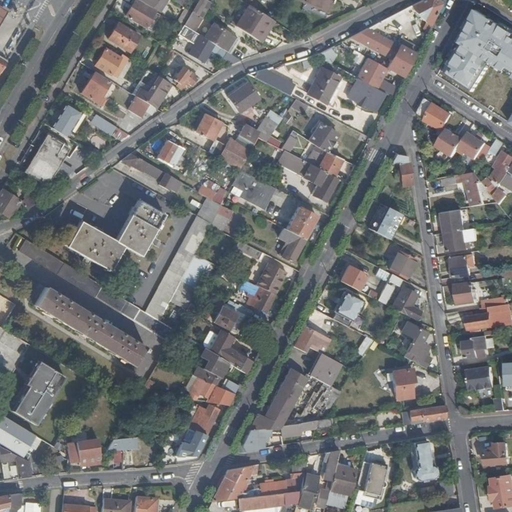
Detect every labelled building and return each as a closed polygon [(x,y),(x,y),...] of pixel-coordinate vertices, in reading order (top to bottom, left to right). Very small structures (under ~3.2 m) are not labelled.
[(134,0),(156,14),(163,0),(134,0)] [(189,16),(199,22),(209,6),(199,0),(189,16)] [(333,0),(294,0),(293,3),(326,17),(333,0)] [(437,0),(422,0),(409,7),(416,12),(430,24),(442,4),(437,0)] [(150,18),(153,19),(155,17),(133,3),(123,18),(143,30),(150,18)] [(269,23),(247,9),(233,30),(257,45),(271,25),(269,23)] [(189,15),(183,12),(173,28),(179,32),(182,28),(189,15)] [(189,16),(189,15),(182,28),(191,34),(199,22),(189,16)] [(210,27),(201,41),(213,48),(219,52),(229,58),(237,44),(210,27)] [(136,41),(116,28),(106,43),(127,55),(136,41)] [(368,59),(357,80),(384,95),(390,98),(395,89),(381,81),(388,69),(402,77),(414,55),(366,30),(350,38),(392,60),(390,64),(380,59),(377,64),(368,59)] [(476,46),(480,37),(466,30),(462,38),(476,46)] [(188,58),(202,66),(213,48),(201,41),(200,40),(188,58)] [(155,53),(166,59),(170,54),(167,52),(159,47),(155,53)] [(325,62),(336,57),(331,48),(321,53),(325,62)] [(111,75),(120,81),(130,64),(121,58),(119,62),(103,51),(92,68),(107,78),(115,65),(117,66),(111,75)] [(219,52),(215,57),(231,67),(239,64),(229,58),(219,52)] [(436,77),(457,90),(463,78),(442,65),(436,77)] [(326,104),(339,79),(321,70),(308,94),(326,104)] [(190,90),(195,81),(180,71),(173,81),(177,84),(175,87),(181,90),(184,86),(190,90)] [(262,72),(258,79),(270,86),(274,79),(262,72)] [(106,86),(91,77),(78,97),(96,109),(98,106),(95,104),(106,86)] [(374,113),(384,95),(357,80),(347,98),(357,104),(356,105),(363,109),(364,107),(374,113)] [(139,91),(132,100),(135,101),(147,108),(152,112),(170,88),(158,81),(146,97),(139,91)] [(511,91),(496,81),(486,97),(502,107),(511,91)] [(238,113),(257,99),(246,84),(227,98),(238,113)] [(451,115),(425,98),(417,115),(441,130),(451,115)] [(304,113),(307,106),(295,100),(291,106),(304,113)] [(128,113),(139,120),(147,108),(135,101),(128,113)] [(69,135),(80,117),(64,107),(53,125),(69,135)] [(257,138),(266,142),(282,119),(271,111),(257,133),(255,137),(257,138)] [(220,123),(204,115),(195,131),(212,139),(220,123)] [(100,123),(94,119),(91,124),(97,128),(100,123)] [(100,123),(97,128),(112,137),(115,132),(100,123)] [(315,145),(326,153),(337,135),(320,124),(309,142),(315,145)] [(241,134),(235,141),(250,151),(255,142),(253,142),(255,137),(257,133),(245,126),(241,134)] [(447,129),(435,147),(452,158),(456,151),(463,140),(447,129)] [(463,140),(456,151),(463,156),(465,153),(475,160),(486,144),(468,133),(463,140)] [(91,143),(100,148),(104,141),(95,136),(91,143)] [(48,183),(67,152),(44,139),(22,175),(43,188),(46,182),(48,183)] [(239,170),(250,151),(235,141),(231,139),(226,147),(220,159),(239,170)] [(497,153),(503,143),(497,139),(491,149),(497,153)] [(172,166),(181,149),(166,141),(157,158),(172,166)] [(220,159),(226,147),(215,141),(209,152),(220,159)] [(315,145),(305,162),(333,177),(342,160),(326,153),(315,145)] [(305,162),(286,152),(281,162),(305,175),(304,178),(317,185),(312,195),(324,201),(337,179),(333,177),(305,162)] [(490,178),(501,184),(502,183),(511,166),(511,158),(503,152),(498,160),(501,162),(490,178)] [(168,190),(174,179),(130,154),(120,161),(161,182),(159,186),(167,191),(168,190)] [(395,154),(390,163),(399,162),(402,185),(411,184),(407,156),(395,154)] [(511,166),(502,183),(511,189),(511,166)] [(274,188),(239,170),(231,185),(243,191),(240,197),(263,208),(274,188)] [(474,173),(442,178),(444,185),(456,183),(456,181),(469,179),(470,186),(468,187),(471,207),(484,205),(482,190),(488,189),(483,182),(475,173),(474,173)] [(488,189),(493,196),(498,189),(488,178),(483,182),(488,189)] [(174,179),(168,190),(175,194),(181,183),(174,179)] [(207,198),(220,205),(224,199),(227,193),(206,182),(204,186),(201,185),(197,192),(207,198)] [(498,189),(493,196),(498,203),(500,206),(509,197),(499,186),(498,189)] [(24,213),(40,201),(28,191),(21,200),(23,202),(19,207),(24,213)] [(17,204),(0,194),(0,217),(3,220),(6,216),(7,217),(11,212),(12,213),(17,204)] [(210,224),(220,205),(207,198),(197,217),(210,224)] [(109,271),(123,247),(140,256),(163,214),(137,201),(114,241),(79,222),(66,247),(109,271)] [(209,226),(221,233),(232,211),(220,205),(210,224),(209,226)] [(366,228),(389,240),(392,234),(401,215),(379,205),(366,228)] [(285,230),(304,240),(316,217),(298,208),(285,230)] [(446,234),(464,231),(461,210),(443,214),(446,234)] [(197,217),(196,215),(144,312),(158,321),(161,315),(169,301),(179,281),(186,269),(194,255),(209,226),(210,224),(197,217)] [(293,262),(304,240),(285,230),(282,229),(278,237),(289,242),(281,256),(293,262)] [(464,231),(446,234),(448,251),(467,248),(466,241),(478,239),(476,229),(464,231)] [(144,312),(25,240),(19,252),(170,344),(177,332),(158,321),(144,312)] [(262,254),(240,242),(237,249),(259,260),(262,254)] [(406,276),(413,262),(396,253),(389,267),(406,276)] [(450,260),(453,278),(470,275),(469,267),(475,267),(473,256),(450,260)] [(0,327),(0,328),(15,305),(0,296),(0,269),(3,264),(0,261),(0,327)] [(274,295),(275,296),(287,272),(269,263),(257,286),(274,295)] [(347,266),(339,281),(358,291),(366,276),(347,266)] [(391,273),(380,267),(376,275),(387,281),(388,280),(391,273)] [(186,269),(179,281),(185,285),(192,272),(186,269)] [(391,273),(388,280),(398,285),(401,278),(391,273)] [(185,285),(179,281),(169,301),(176,305),(187,286),(185,285)] [(472,282),(454,284),(457,304),(475,302),(472,282)] [(266,312),(274,295),(257,286),(254,284),(249,294),(253,297),(250,303),(266,312)] [(377,301),(383,304),(392,288),(385,284),(380,295),(377,301)] [(132,367),(145,347),(45,287),(33,306),(132,367)] [(400,313),(417,322),(422,311),(411,305),(416,294),(403,287),(392,309),(400,313)] [(343,291),(333,311),(335,312),(332,319),(348,327),(361,300),(343,291)] [(372,291),(369,297),(377,301),(380,295),(372,291)] [(492,300),(493,307),(506,305),(505,299),(492,300)] [(245,315),(225,305),(218,301),(213,309),(219,312),(214,322),(235,333),(245,315)] [(227,301),(225,305),(245,315),(250,317),(252,313),(227,301)] [(491,327),(491,324),(489,314),(499,313),(509,311),(508,304),(506,305),(493,307),(479,309),(480,316),(467,318),(469,330),(491,327)] [(500,323),(499,313),(489,314),(491,324),(500,323)] [(181,327),(161,315),(158,321),(177,332),(178,333),(181,327)] [(403,357),(425,369),(430,358),(423,353),(427,345),(420,340),(424,332),(406,322),(401,331),(413,338),(403,357)] [(312,328),(304,324),(292,347),(304,353),(307,347),(320,354),(321,354),(328,340),(310,331),(312,328)] [(337,341),(312,328),(310,331),(328,340),(321,354),(328,358),(337,341)] [(216,335),(207,351),(228,363),(244,373),(250,362),(226,348),(233,336),(219,329),(216,335)] [(209,331),(200,346),(204,349),(207,351),(216,335),(209,331)] [(486,336),(475,337),(475,341),(463,343),(465,359),(485,356),(485,350),(488,349),(486,336)] [(373,341),(365,337),(356,352),(362,356),(373,341)] [(207,360),(202,368),(198,377),(216,385),(228,363),(207,351),(204,349),(201,356),(207,360)] [(167,350),(161,359),(168,362),(173,353),(167,350)] [(328,385),(339,364),(328,358),(321,354),(320,354),(309,375),(328,385)] [(27,388),(41,365),(37,364),(23,386),(27,388)] [(41,365),(27,388),(12,413),(34,427),(63,379),(41,365)] [(197,365),(192,374),(196,376),(198,377),(202,368),(197,365)] [(490,366),(467,370),(469,389),(493,385),(490,366)] [(266,412),(263,418),(279,427),(281,426),(307,377),(304,376),(289,368),(266,412)] [(391,372),(392,380),(394,398),(410,396),(408,383),(412,382),(410,369),(391,372)] [(186,385),(190,388),(196,376),(192,374),(186,385)] [(207,399),(205,402),(227,405),(233,394),(224,389),(216,385),(198,377),(196,376),(190,388),(184,399),(196,401),(199,396),(207,399)] [(141,392),(148,393),(154,383),(149,380),(141,392)] [(229,381),(224,389),(233,394),(238,385),(229,381)] [(148,393),(141,392),(131,408),(136,411),(148,393)] [(495,400),(496,414),(504,413),(502,399),(495,400)] [(187,418),(192,421),(198,407),(194,405),(187,418)] [(445,405),(407,409),(410,425),(447,418),(445,405)] [(194,431),(205,435),(218,410),(209,406),(206,411),(198,407),(192,421),(188,428),(194,431)] [(266,412),(259,409),(256,415),(263,418),(266,412)] [(0,415),(0,444),(20,457),(33,436),(0,415)] [(256,415),(248,431),(261,430),(268,429),(279,428),(279,427),(263,418),(256,415)] [(331,420),(317,422),(315,430),(332,427),(331,420)] [(317,422),(279,428),(282,439),(300,436),(300,432),(315,430),(317,422)] [(279,428),(268,429),(270,442),(282,440),(282,439),(279,428)] [(261,430),(248,431),(240,447),(244,453),(264,449),(261,430)] [(194,431),(189,440),(192,440),(204,439),(209,438),(210,438),(205,435),(194,431)] [(113,440),(106,451),(135,448),(136,437),(113,440)] [(204,439),(192,440),(188,448),(183,445),(177,457),(195,457),(204,439)] [(68,456),(98,452),(97,440),(67,443),(68,456)] [(418,482),(434,480),(437,477),(435,469),(430,467),(427,442),(413,444),(417,469),(413,474),(414,479),(418,482)] [(487,467),(509,465),(507,445),(496,445),(496,449),(490,450),(491,455),(486,456),(487,467)] [(28,462),(0,447),(0,455),(3,465),(14,463),(15,464),(28,462)] [(98,452),(68,456),(69,465),(79,464),(79,466),(99,464),(98,452)] [(334,467),(338,452),(324,454),(322,463),(326,463),(323,472),(321,480),(326,481),(330,482),(334,467)] [(371,465),(363,462),(356,490),(380,495),(387,467),(371,463),(371,465)] [(27,463),(16,464),(17,480),(29,478),(27,463)] [(256,476),(257,465),(228,470),(211,501),(237,499),(299,492),(303,476),(306,466),(292,468),(293,475),(292,475),(292,481),(286,481),(286,482),(273,484),(265,484),(254,486),(255,491),(240,493),(247,478),(256,476)] [(355,472),(334,467),(330,482),(328,492),(325,506),(343,510),(346,496),(349,497),(355,472)] [(310,511),(318,480),(303,476),(299,492),(296,504),(295,507),(310,511)] [(497,510),(511,507),(511,477),(491,480),(492,488),(491,489),(493,502),(495,502),(497,510)] [(315,506),(324,508),(325,506),(328,492),(330,482),(326,481),(324,490),(320,489),(315,506)] [(443,498),(455,496),(453,482),(441,484),(443,498)] [(356,490),(355,494),(380,499),(380,495),(356,490)] [(299,492),(237,499),(238,510),(280,506),(296,504),(299,492)] [(18,508),(19,494),(8,496),(6,511),(14,511),(18,508)] [(154,511),(155,501),(134,499),(132,511),(154,511)] [(127,511),(128,504),(101,502),(100,511),(127,511)]
